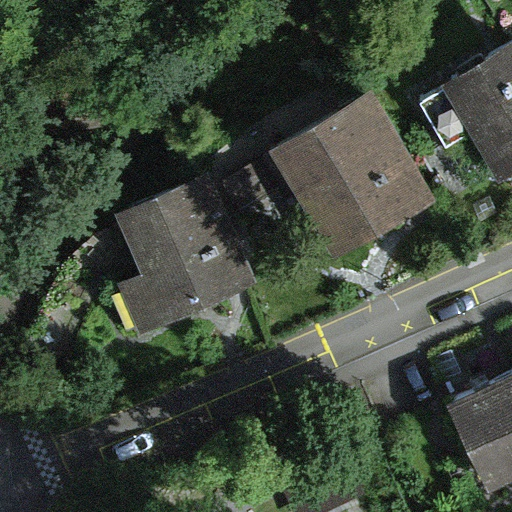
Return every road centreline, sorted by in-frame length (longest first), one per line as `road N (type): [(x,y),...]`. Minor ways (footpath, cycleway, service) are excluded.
road 1 (residential): [(511,242),(0,474)]
road 2 (track): [(213,0),(0,340)]
